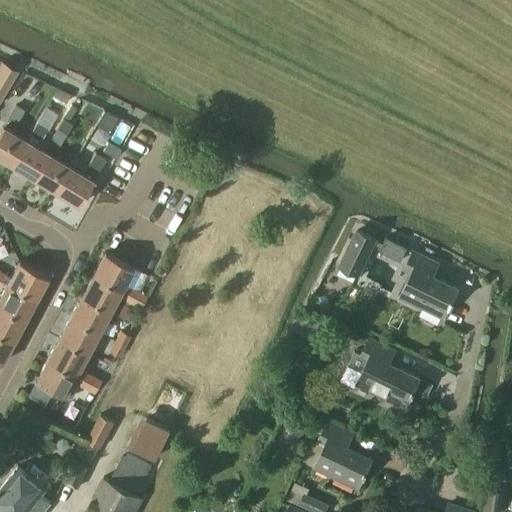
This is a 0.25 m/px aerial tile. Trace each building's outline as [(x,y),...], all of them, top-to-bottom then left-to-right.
[(0,62),(0,99),(17,70),(1,61),(0,62)] [(57,88),(53,96),(65,103),(70,94),(57,88)] [(8,117),(17,122),(24,110),(15,105),(8,117)] [(101,110),(95,125),(112,131),(118,116),(101,110)] [(63,120),(55,132),(63,137),(71,125),(63,120)] [(32,178),(46,153),(35,146),(45,130),(35,124),(25,140),(24,140),(10,165),(32,178)] [(0,128),(0,159),(10,165),(24,140),(1,126),(0,128)] [(63,137),(55,132),(48,144),(56,149),(63,137)] [(108,141),(102,151),(114,158),(120,148),(108,141)] [(68,166),(54,191),(79,206),(94,181),(92,180),(105,159),(95,152),(82,174),(68,166)] [(54,191),(68,166),(46,153),(32,178),(54,191)] [(211,163),(204,159),(201,165),(208,169),(211,163)] [(378,239),(356,228),(337,266),(359,278),(378,239)] [(402,260),(408,248),(403,246),(398,258),(402,260)] [(410,274),(399,296),(443,318),(458,288),(433,275),(439,263),(412,250),(402,270),(410,274)] [(138,271),(132,268),(104,253),(92,274),(121,290),(128,277),(134,280),(138,271)] [(18,261),(6,285),(34,300),(47,277),(18,261)] [(118,295),(121,290),(92,274),(81,296),(109,311),(117,315),(122,306),(114,302),(118,295)] [(34,300),(6,285),(0,295),(0,308),(23,321),(34,300)] [(121,298),(130,303),(138,290),(129,285),(121,298)] [(138,290),(130,303),(140,309),(147,295),(138,290)] [(117,315),(109,311),(81,296),(69,317),(98,332),(105,319),(112,323),(117,315)] [(23,321),(0,308),(0,335),(12,342),(23,321)] [(305,313),(296,331),(319,343),(328,325),(305,313)] [(377,321),(366,316),(360,328),(371,333),(377,321)] [(69,317),(58,338),(87,353),(98,332),(69,317)] [(114,340),(125,346),(130,336),(119,330),(114,340)] [(0,362),(1,363),(12,342),(0,335),(0,362)] [(75,375),(87,353),(58,338),(46,360),(75,375)] [(355,351),(341,380),(354,386),(355,383),(405,407),(419,378),(389,363),(395,351),(368,338),(360,354),(355,351)] [(119,357),(125,346),(114,340),(108,351),(119,357)] [(76,391),(68,387),(75,375),(46,360),(35,381),(63,397),(67,399),(72,397),(76,391)] [(76,384),(85,389),(92,375),(83,370),(76,384)] [(92,375),(85,389),(94,393),(101,380),(92,375)] [(101,448),(115,420),(101,413),(87,441),(101,448)] [(127,445),(155,457),(169,426),(140,414),(127,445)] [(27,416),(21,426),(37,436),(43,426),(27,416)] [(327,422),(319,439),(318,440),(325,443),(314,467),(358,488),(372,458),(347,446),(353,434),(327,422)] [(123,454),(109,481),(137,495),(152,465),(128,452),(126,456),(123,454)] [(79,489),(89,466),(74,459),(64,482),(79,489)] [(18,467),(0,489),(0,501),(13,511),(42,511),(50,502),(41,495),(46,488),(53,480),(34,465),(27,474),(18,467)] [(137,495),(109,481),(104,478),(93,497),(86,511),(135,511),(143,498),(137,495)] [(287,500),(299,505),(313,511),(325,511),(329,504),(301,491),(303,487),(295,483),(287,500)] [(486,488),(484,502),(502,505),(504,491),(486,488)] [(175,502),(167,511),(182,511),(185,508),(175,502)] [(474,511),(475,511),(449,503),(445,511),(430,511),(417,508),(416,511),(474,511)]
